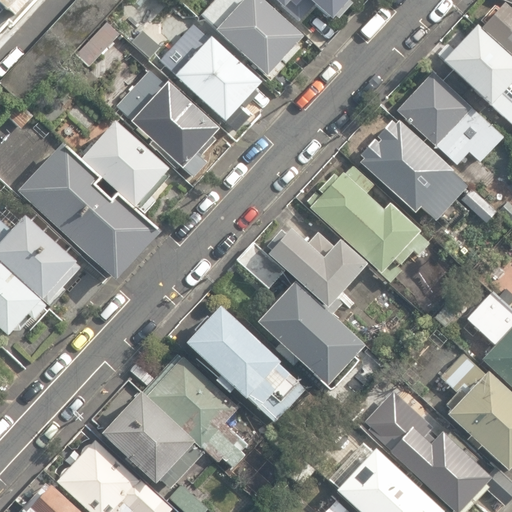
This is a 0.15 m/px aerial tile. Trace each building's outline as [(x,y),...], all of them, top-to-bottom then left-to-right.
[(0,0),(0,53),(8,45),(12,49),(39,21),(35,18),(51,0),(0,0)] [(250,0),(220,33),(276,83),(318,35),(292,12),(278,0),(250,0)] [(278,0),(292,12),(303,0),(307,0),(338,28),(362,0),(278,0)] [(511,16),(503,9),(481,33),(511,60),(511,16)] [(452,53),(447,49),(437,59),(443,65),(439,70),(492,118),(495,115),(511,130),(511,66),(472,30),(452,53)] [(219,35),(198,58),(200,94),(234,124),(272,82),(219,35)] [(429,73),(392,114),(457,172),(469,158),(480,168),(505,141),(429,73)] [(210,152),(231,128),(178,81),(136,127),(182,168),(189,174),(193,176),(196,177),(200,177),(204,176),(207,174),(210,171),(212,168),(213,164),(213,161),(213,157),(211,154),(210,152)] [(180,170),(122,118),(89,154),(148,206),(180,170)] [(395,123),(356,166),(417,221),(422,215),(438,229),(468,196),(451,181),(455,176),(395,123)] [(121,279),(166,229),(128,195),(125,198),(104,180),(107,177),(72,145),(27,195),(121,279)] [(421,265),(438,246),(426,235),(423,239),(388,208),(392,204),(350,167),(340,178),(335,173),(304,208),(383,279),(394,266),(402,273),(414,259),(421,265)] [(0,195),(7,187),(0,180),(0,248),(54,297),(77,272),(81,275),(92,263),(35,211),(21,227),(0,207),(0,195)] [(0,321),(18,338),(37,316),(43,321),(58,305),(0,253),(0,321)] [(365,342),(294,281),(257,323),(327,386),(365,342)] [(511,315),(489,296),(465,323),(495,350),(480,366),(511,395),(511,315)] [(305,387),(219,304),(181,346),(270,420),(305,387)] [(439,380),(454,393),(441,407),(452,416),(445,423),(511,482),(511,480),(511,400),(461,355),(439,380)] [(190,442),(136,394),(99,435),(153,483),(190,442)] [(374,420),(363,432),(392,457),(389,460),(447,511),(469,511),(485,494),(505,511),(507,511),(511,506),(511,483),(511,482),(507,486),(490,471),(484,478),(462,458),(468,451),(456,440),(428,442),(397,414),(384,429),(374,420)] [(147,511),(156,503),(87,441),(50,481),(86,511),(147,511)] [(442,511),(375,451),(333,498),(348,511),(442,511)] [(184,484),(169,501),(181,511),(209,511),(213,509),(184,484)] [(79,511),(51,486),(27,511),(79,511)] [(320,511),(348,511),(333,498),(320,511)]
